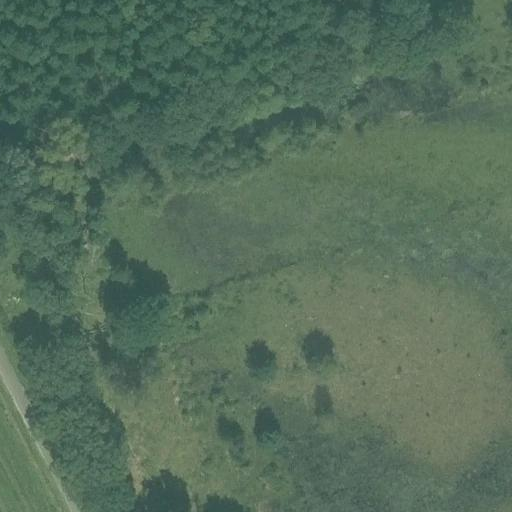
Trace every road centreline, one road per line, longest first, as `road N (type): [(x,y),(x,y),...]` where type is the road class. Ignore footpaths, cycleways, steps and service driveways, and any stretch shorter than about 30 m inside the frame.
road 1 (track): [(0,263),(9,251),(7,209),(23,185),(139,143)]
road 2 (unclassified): [(79,511),(0,359)]
